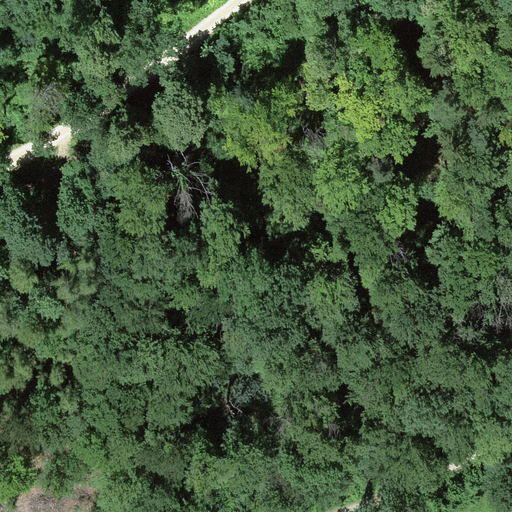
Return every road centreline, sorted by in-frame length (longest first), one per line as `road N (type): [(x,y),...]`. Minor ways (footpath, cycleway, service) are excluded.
road 1 (track): [(0,161),(44,144),(238,0)]
road 2 (track): [(511,440),(344,511)]
